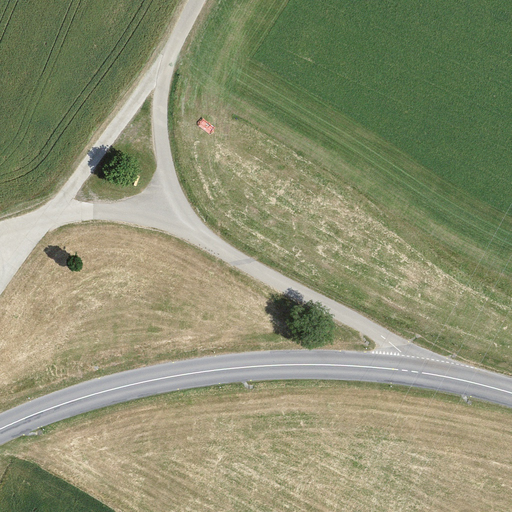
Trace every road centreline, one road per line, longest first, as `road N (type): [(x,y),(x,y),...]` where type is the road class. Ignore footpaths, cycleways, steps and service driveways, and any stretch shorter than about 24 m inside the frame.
road 1 (secondary): [(511,395),(420,373),(341,366),(218,370),(99,390),(0,429)]
road 2 (track): [(420,373),(384,340),(142,213),(81,208),(0,231)]
road 3 (track): [(193,0),(161,71),(157,127),(169,188),(209,244)]
road 4 (track): [(161,71),(0,278)]
